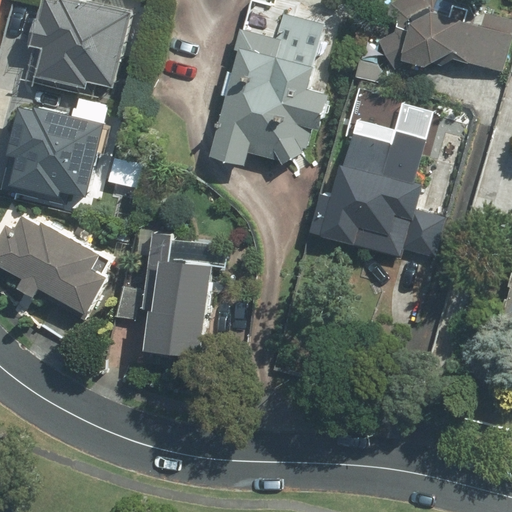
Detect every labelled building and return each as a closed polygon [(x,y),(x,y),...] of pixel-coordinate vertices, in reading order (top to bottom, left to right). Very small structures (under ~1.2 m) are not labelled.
[(0,0),(0,34),(8,0),(0,0)] [(131,0),(57,0),(49,36),(59,39),(55,57),(45,54),(39,78),(103,93),(107,76),(129,81),(147,4),(131,0)] [(510,68),(511,62),(511,12),(498,4),(486,12),(479,0),(397,0),(410,23),(388,35),(404,64),(416,57),(423,69),(471,42),(481,55),(510,68)] [(340,124),(349,88),(324,82),(334,42),(251,21),(220,149),(261,160),(264,149),(316,161),(326,121),(340,124)] [(30,95),(19,149),(32,151),(27,177),(107,193),(122,113),(30,95)] [(426,176),(433,148),(362,130),(354,161),(343,158),(325,227),(413,250),(415,244),(444,252),(454,213),(425,206),(432,178),(426,176)] [(23,214),(2,250),(38,270),(33,279),(51,289),(55,281),(102,308),(124,269),(109,261),(119,245),(59,210),(56,216),(37,205),(30,218),(23,214)] [(176,365),(178,344),(208,347),(210,324),(219,325),(225,241),(185,238),(186,228),(149,226),(147,251),(160,252),(158,284),(129,282),(127,314),(145,315),(146,302),(156,303),(166,304),(163,343),(152,343),(150,363),(176,365)]
